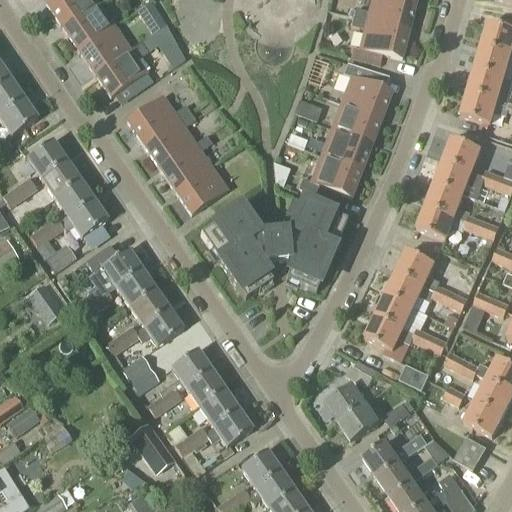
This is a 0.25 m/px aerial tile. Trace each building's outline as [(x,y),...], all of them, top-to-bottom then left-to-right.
[(62,33),(98,8),(92,0),(59,0),(46,9),(62,33)] [(414,13),(417,0),(372,0),(372,3),(414,13)] [(406,45),(414,13),(372,3),(368,17),(355,14),(351,31),(364,35),(364,34),(406,45)] [(143,26),(156,17),(149,7),(136,16),(143,26)] [(78,56),(114,31),(98,8),(62,33),(78,56)] [(480,52),(510,61),(511,55),(511,35),(487,28),(480,52)] [(152,39),(150,40),(157,51),(172,74),(184,65),(165,30),(152,39)] [(94,79),(130,54),(114,31),(78,56),(94,79)] [(401,65),(406,45),(364,34),(364,35),(359,54),(352,52),(349,64),(379,72),(381,60),(401,65)] [(130,54),(94,79),(110,103),(146,78),(137,65),(147,58),(139,48),(130,54)] [(474,75),(504,84),(510,61),(480,52),(474,75)] [(340,108),(381,124),(391,97),(362,86),(366,75),(346,69),(342,80),(350,82),(340,108)] [(0,89),(8,84),(0,71),(0,89)] [(474,75),(467,98),(497,106),(500,94),(504,84),(474,75)] [(0,118),(22,103),(8,84),(0,89),(0,118)] [(467,98),(460,121),(490,130),(493,118),(506,123),(507,118),(511,119),(511,102),(510,102),(508,109),(497,106),(467,98)] [(143,151),(190,118),(185,111),(174,118),(163,102),(126,127),(143,151)] [(22,103),(0,118),(0,125),(4,131),(11,141),(36,124),(22,103)] [(371,150),(381,124),(340,108),(330,135),(371,150)] [(159,174),(195,149),(184,133),(195,126),(190,118),(143,151),(159,174)] [(361,177),(371,150),(330,135),(320,161),(361,177)] [(303,155),(306,146),(289,139),(285,148),(303,155)] [(175,197),(211,172),(200,157),(211,149),(205,141),(195,149),(159,174),(175,197)] [(451,144),(442,167),(472,178),(480,155),(451,144)] [(51,146),(26,163),(40,183),(65,165),(51,146)] [(351,203),(361,177),(320,161),(310,187),(302,184),(298,194),(317,201),(321,192),(351,203)] [(65,165),(40,183),(53,203),(78,185),(65,165)] [(442,167),(434,189),(463,201),(467,189),(478,193),(479,189),(482,182),(472,178),(442,167)] [(211,172),(175,197),(191,221),(227,196),(211,172)] [(485,175),(482,182),(479,189),(495,195),(500,181),(485,175)] [(511,197),(511,185),(500,181),(495,195),(511,201),(511,197)] [(24,205),(37,196),(28,183),(15,192),(24,205)] [(58,228),(92,205),(78,185),(53,203),(62,215),(53,222),(55,223),(41,233),(50,244),(63,235),(58,228)] [(458,213),(463,201),(434,189),(425,212),(454,223),(466,228),(469,221),(470,218),(458,213)] [(24,205),(15,192),(1,201),(10,215),(24,205)] [(302,207),(292,203),(282,226),(292,230),(289,237),(303,243),(288,279),(300,284),(297,290),(315,298),(334,254),(327,251),(332,240),(339,243),(346,225),(302,206),(302,207)] [(81,242),(106,225),(92,205),(58,228),(63,235),(65,238),(74,232),(81,242)] [(263,228),(249,208),(249,207),(240,213),(239,212),(200,239),(211,255),(217,251),(223,260),(217,265),(244,304),(260,293),(256,288),(268,280),(245,248),(258,239),(255,234),(263,228)] [(425,212),(416,235),(445,246),(450,233),(454,223),(425,212)] [(478,241),(484,226),(469,221),(466,228),(463,235),(471,238),(478,241)] [(498,232),(484,226),(478,241),(482,242),(493,246),(498,232)] [(50,244),(41,233),(28,242),(37,254),(50,244)] [(266,267),(287,265),(284,240),(263,242),(266,267)] [(0,275),(18,264),(6,245),(0,249),(0,275)] [(55,279),(75,264),(65,250),(45,264),(55,279)] [(108,251),(85,267),(93,278),(101,272),(110,285),(101,291),(103,293),(90,302),(98,314),(111,304),(107,299),(108,299),(116,293),(115,292),(140,274),(127,255),(116,262),(108,251)] [(511,259),(497,252),(491,266),(507,273),(511,261),(511,259)] [(434,297),(438,290),(439,288),(428,282),(434,270),(406,256),(395,278),(424,292),(423,293),(434,298),(434,297)] [(140,274),(115,292),(116,293),(129,312),(154,294),(140,274)] [(395,278),(385,300),(413,314),(419,302),(429,307),(431,304),(434,298),(423,293),(424,292),(395,278)] [(511,280),(507,279),(502,290),(511,293),(511,280)] [(434,298),(431,304),(446,311),(453,297),(438,290),(434,298)] [(142,332),(168,314),(154,294),(129,312),(139,326),(142,332)] [(467,305),(453,297),(446,311),(461,318),(467,305)] [(472,310),(487,317),(494,303),(478,297),(472,310)] [(403,335),(413,314),(385,300),(375,321),(403,335)] [(84,323),(98,314),(90,302),(80,309),(76,311),(84,323)] [(494,303),(487,317),(503,324),(509,310),(494,303)] [(117,341),(125,353),(138,344),(140,348),(149,342),(156,351),(181,334),(168,314),(142,332),(134,338),(131,332),(117,341)] [(443,328),(453,333),(458,324),(448,319),(443,328)] [(375,321),(364,344),(393,357),(398,346),(409,351),(411,347),(426,354),(432,340),(417,333),(414,339),(403,335),(375,321)] [(432,340),(426,354),(440,361),(447,348),(432,340)] [(107,356),(101,361),(105,367),(114,361),(125,353),(117,341),(104,350),(107,356)] [(196,355),(171,373),(179,385),(171,390),(177,399),(210,375),(196,355)] [(450,357),(443,370),(458,378),(464,365),(450,357)] [(123,374),(114,380),(122,392),(148,373),(141,362),(135,366),(123,374)] [(464,365),(458,378),(473,386),(476,380),(486,385),(487,384),(511,397),(511,369),(498,362),(491,375),(480,369),(478,372),(464,365)] [(375,376),(357,366),(354,372),(351,370),(345,382),(366,394),(372,383),(375,376)] [(421,397),(429,381),(405,370),(398,386),(421,397)] [(158,387),(148,373),(122,392),(131,405),(132,405),(154,390),(158,387)] [(199,413),(224,395),(210,375),(177,399),(181,404),(179,406),(182,409),(191,402),(199,413)] [(486,385),(475,405),(504,420),(511,404),(511,397),(487,384),(486,385)] [(160,402),(159,402),(168,414),(179,406),(181,404),(177,399),(171,390),(169,391),(158,399),(160,402)] [(458,413),(465,399),(449,391),(442,404),(458,413)] [(340,430),(367,411),(354,393),(328,412),(340,430)] [(212,432),(237,414),(224,395),(199,413),(212,432)] [(145,410),(138,415),(143,423),(151,435),(158,429),(154,424),(168,414),(159,402),(146,412),(145,410)] [(14,403),(0,412),(0,430),(22,415),(14,403)] [(402,409),(382,422),(389,433),(409,419),(407,416),(413,413),(407,405),(402,409)] [(493,442),(504,420),(475,405),(464,427),(493,442)] [(353,448),(379,430),(367,411),(340,430),(353,448)] [(15,443),(39,427),(30,413),(6,429),(15,443)] [(187,442),(195,453),(207,445),(210,449),(219,442),(227,452),(252,435),(237,414),(212,432),(203,438),(200,433),(187,442)] [(128,442),(154,480),(173,467),(147,430),(128,442)] [(378,441),(356,455),(363,465),(364,464),(379,485),(401,469),(400,468),(426,449),(420,440),(394,458),(387,448),(384,450),(378,441)] [(195,453),(187,442),(173,451),(181,463),(191,456),(195,453)] [(459,454),(480,466),(487,454),(466,442),(459,454)] [(392,504),(415,488),(414,487),(432,476),(438,471),(437,469),(450,460),(433,445),(424,451),(431,462),(408,478),(401,469),(379,485),(392,504)] [(473,477),(480,466),(459,454),(452,465),(473,477)] [(191,456),(181,463),(195,484),(205,477),(191,456)] [(254,494),(279,476),(265,456),(240,473),(254,494)] [(0,475),(0,511),(26,511),(3,474),(0,475)] [(267,511),(269,511),(293,496),(279,476),(254,494),(246,499),(251,506),(253,510),(261,504),(267,511)] [(443,496),(456,487),(450,479),(438,488),(443,496)] [(472,511),(456,487),(443,496),(436,501),(441,510),(445,507),(448,511),(472,511)] [(397,511),(422,511),(428,508),(415,488),(392,504),(397,511)] [(72,503),(66,494),(57,500),(56,500),(37,511),(64,511),(63,509),(72,503)] [(234,511),(242,511),(251,506),(246,499),(242,494),(229,503),(234,511)] [(304,511),(293,496),(269,511),(304,511)] [(129,508),(131,511),(155,511),(146,497),(129,508)] [(234,511),(229,503),(216,511),(234,511)]
